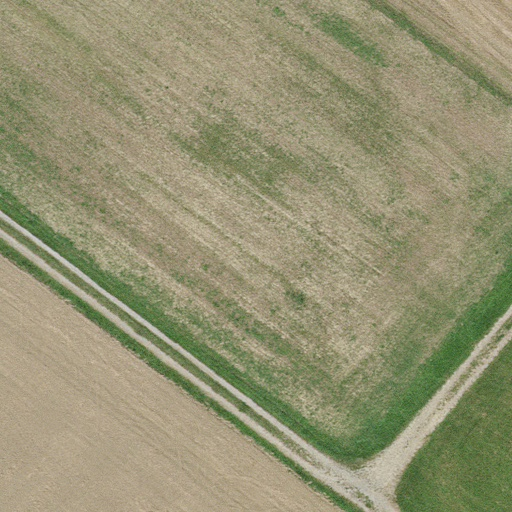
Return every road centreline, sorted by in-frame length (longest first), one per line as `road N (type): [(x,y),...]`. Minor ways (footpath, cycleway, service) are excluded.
road 1 (track): [(384,511),(0,224)]
road 2 (track): [(511,322),(362,495)]
